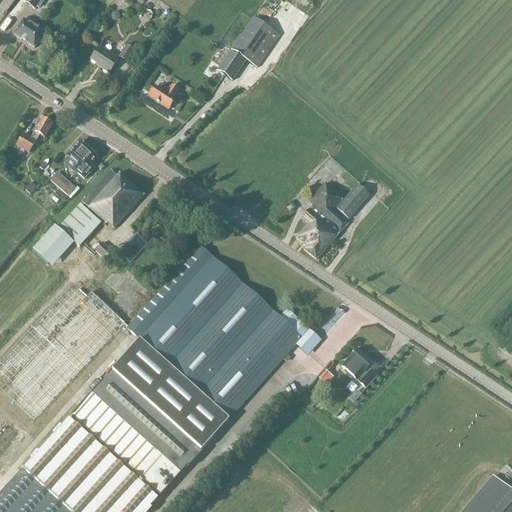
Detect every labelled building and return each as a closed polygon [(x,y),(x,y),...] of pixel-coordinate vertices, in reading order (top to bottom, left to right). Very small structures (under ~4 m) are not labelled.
[(23,0),(22,2),(35,11),(37,8),(39,9),(45,0),(44,0),(23,0)] [(269,17),(266,22),(273,28),(277,23),(269,17)] [(231,51),(246,61),(257,69),(280,36),(253,18),(231,51)] [(23,21),(13,36),(34,49),(44,34),(23,21)] [(220,42),(214,52),(221,57),(227,46),(220,42)] [(118,58),(126,63),(135,51),(127,45),(118,58)] [(109,75),(118,60),(99,47),(90,61),(101,68),(100,69),(109,75)] [(232,82),(246,61),(231,51),(217,72),(232,82)] [(155,87),(148,98),(169,111),(175,100),(174,99),(179,91),(172,87),(171,88),(169,89),(167,91),(167,93),(166,95),(155,87)] [(29,154),(37,141),(38,139),(40,136),(45,139),(53,124),(42,118),(34,132),(35,132),(31,138),(23,133),(16,146),(29,154)] [(65,132),(35,164),(45,173),(75,141),(65,132)] [(92,168),(88,165),(96,156),(79,141),(66,155),(80,167),(76,172),(83,178),(92,168)] [(82,202),(95,213),(114,230),(144,196),(119,174),(119,173),(116,176),(110,171),(101,181),(82,202)] [(76,189),(58,173),(51,181),(57,187),(69,197),(76,189)] [(333,211),(342,201),(337,196),(338,194),(325,183),(307,202),(312,207),(301,219),(308,225),(296,237),(296,240),(305,248),(303,250),(316,261),(349,224),(333,211)] [(349,221),(369,197),(357,186),(336,209),(349,221)] [(101,224),(92,216),(80,205),(58,229),(80,248),(101,224)] [(53,268),(74,244),(54,227),(46,236),(43,233),(38,239),(40,242),(32,251),(53,268)] [(107,262),(114,254),(102,244),(95,252),(107,262)] [(71,417),(124,464),(161,497),(187,468),(188,469),(202,454),(200,452),(216,435),(217,437),(230,422),(229,421),(232,417),(265,381),(295,346),(306,356),(319,341),(287,312),(281,318),(200,247),(167,283),(126,329),(139,341),(137,343),(136,341),(124,353),(126,355),(107,376),(105,375),(100,382),(101,383),(71,417)] [(121,263),(88,297),(87,298),(73,284),(0,361),(0,381),(5,386),(1,390),(33,419),(81,368),(152,291),(121,263)] [(357,382),(364,389),(365,390),(377,377),(368,369),(373,364),(357,349),(341,367),(356,383),(357,382)] [(328,370),(322,374),(326,381),(333,377),(328,370)] [(31,460),(28,464),(23,470),(70,511),(149,511),(152,509),(150,508),(158,499),(69,419),(61,427),(59,426),(52,434),(53,435),(38,453),(37,452),(30,459),(31,460)] [(65,511),(21,472),(13,480),(12,479),(5,487),(6,488),(0,495),(0,511),(65,511)] [(461,511),(511,511),(511,492),(493,476),(461,511)]
